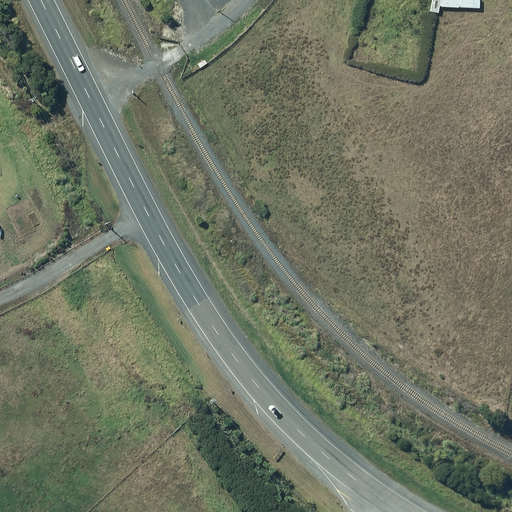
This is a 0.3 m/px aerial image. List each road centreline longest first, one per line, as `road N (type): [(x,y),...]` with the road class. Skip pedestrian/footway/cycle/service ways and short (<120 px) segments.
road 1 (primary): [(402,511),(302,434),(216,332),(40,0)]
road 2 (track): [(0,291),(148,214)]
